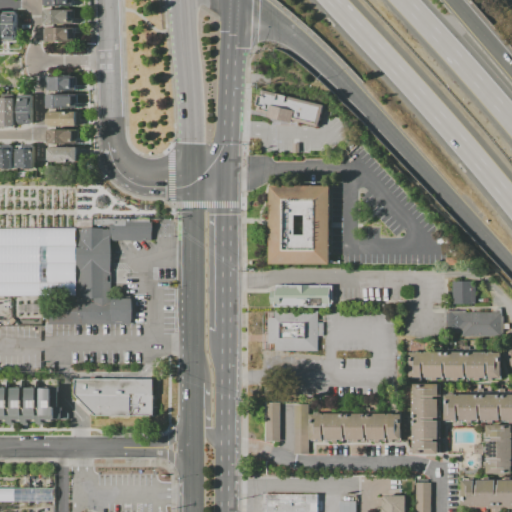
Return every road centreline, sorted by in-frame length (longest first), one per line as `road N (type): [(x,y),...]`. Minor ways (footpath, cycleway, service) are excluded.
road 1 (motorway): [(251,0),(358,98),(511,268)]
road 2 (primary): [(191,179),(190,511)]
road 3 (motorway): [(328,0),(511,203)]
road 4 (residential): [(224,450),(262,450),(293,463),(441,469),(441,511)]
road 5 (primary): [(226,180),(234,0)]
road 6 (primary): [(180,0),(191,179)]
road 7 (primary): [(225,511),(225,336)]
road 8 (motorway): [(511,122),(402,0)]
road 9 (primary): [(225,336),(226,180)]
road 10 (residential): [(0,448),(153,448)]
road 11 (tertiary): [(111,142),(103,0)]
